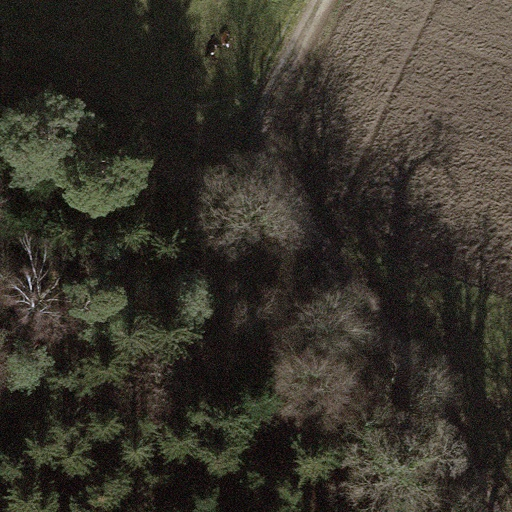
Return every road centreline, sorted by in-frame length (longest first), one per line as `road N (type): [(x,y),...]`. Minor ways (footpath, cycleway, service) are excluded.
road 1 (track): [(249,155),(489,511)]
road 2 (track): [(0,45),(38,52),(249,155)]
road 3 (track): [(249,155),(326,0)]
